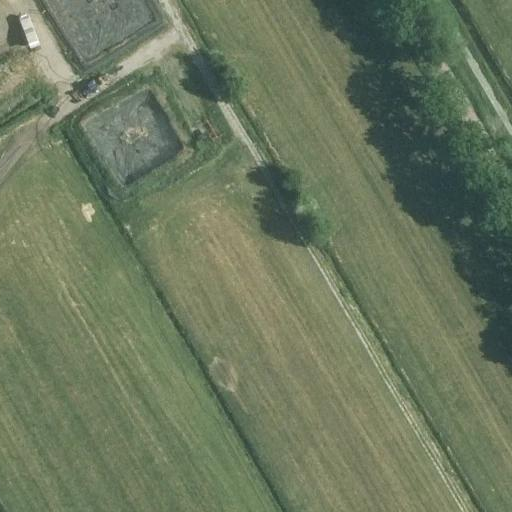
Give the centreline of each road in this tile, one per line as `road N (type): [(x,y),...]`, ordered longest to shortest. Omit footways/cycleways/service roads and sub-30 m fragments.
road 1 (track): [(169,0),(468,511)]
road 2 (track): [(511,193),(398,0)]
